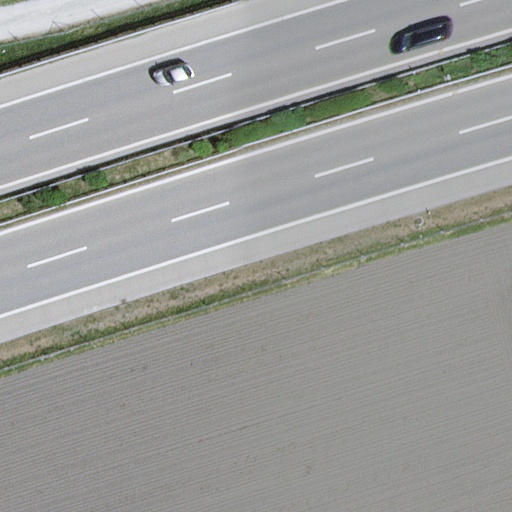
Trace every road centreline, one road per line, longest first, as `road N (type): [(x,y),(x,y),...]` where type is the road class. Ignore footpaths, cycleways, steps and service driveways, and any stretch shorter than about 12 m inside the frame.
road 1 (motorway): [(0,278),(511,119)]
road 2 (motorway): [(485,0),(0,147)]
